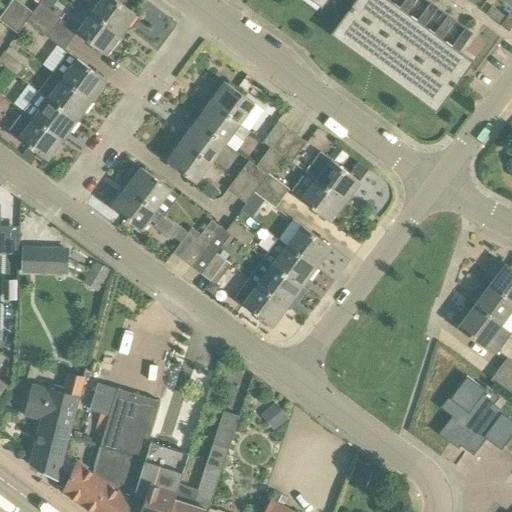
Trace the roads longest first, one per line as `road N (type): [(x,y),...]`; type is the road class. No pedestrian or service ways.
road 1 (residential): [(201,6),(440,181)]
road 2 (residential): [(291,376),(58,207)]
road 3 (unclassified): [(58,207),(201,6)]
road 4 (residential): [(291,376),(440,181)]
road 5 (residential): [(437,499),(424,472),(291,376)]
road 6 (unclassified): [(440,181),(511,85)]
